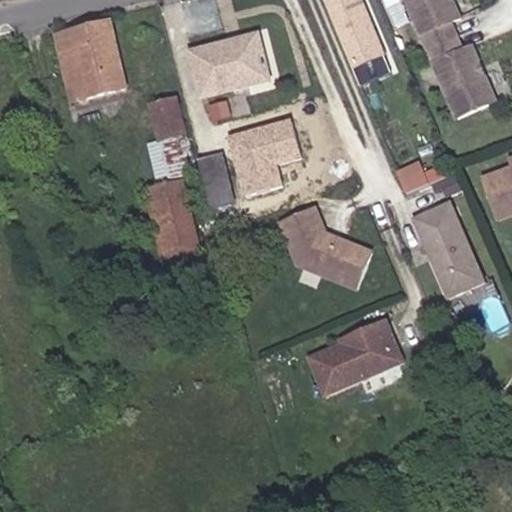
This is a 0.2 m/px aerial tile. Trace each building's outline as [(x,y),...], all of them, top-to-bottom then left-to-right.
[(377,44),(360,0),(323,0),(344,57),(377,44)] [(441,8),(451,3),(449,0),(402,0),(446,105),(484,88),(464,36),(455,39),(441,8)] [(92,80),(128,73),(117,18),(74,28),(81,63),(88,61),(92,80)] [(235,47),(261,42),(259,32),(232,38),(235,47)] [(243,78),(268,73),(261,42),(235,47),(232,38),(196,45),(208,95),(245,87),(243,78)] [(94,93),(130,85),(128,73),(92,80),(94,93)] [(243,78),(245,87),(270,82),(268,73),(243,78)] [(156,130),(173,125),(166,101),(150,106),(156,130)] [(511,191),(511,146),(494,152),(497,160),(466,170),(480,212),(511,201),(511,197),(511,192),(511,191)] [(202,209),(236,201),(222,150),(190,157),(202,209)] [(413,175),(407,154),(383,162),(391,182),(413,175)] [(148,221),(178,214),(172,185),(141,192),(148,221)] [(206,225),(240,218),(236,201),(202,209),(206,225)] [(348,291),(364,255),(318,235),(313,237),(309,227),(315,225),(309,209),(272,223),(287,264),(348,291)] [(476,289),(445,209),(407,223),(439,304),(476,289)] [(158,266),(188,259),(178,214),(148,221),(158,266)] [(392,366),(387,354),(380,350),(376,342),(382,340),(376,324),(329,341),(331,347),(298,358),(311,397),(392,366)]
